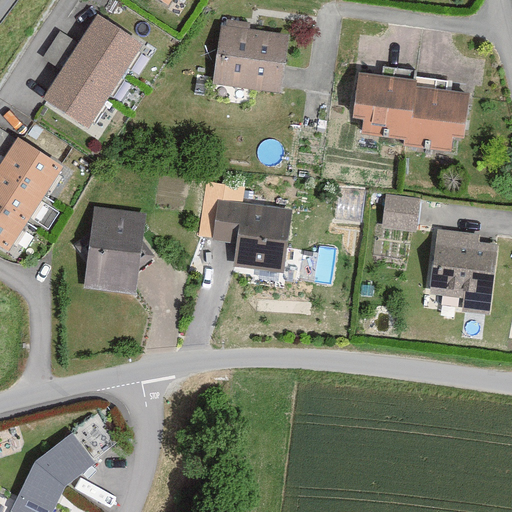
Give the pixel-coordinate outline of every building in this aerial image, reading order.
[(94,16),(40,98),(85,127),(139,45),(94,16)] [(288,25),(217,18),(211,81),(281,88),(288,25)] [(469,91),(355,77),(347,140),(461,155),(469,91)] [(59,166),(14,136),(0,157),(0,164),(41,192),(59,166)] [(41,192),(0,164),(0,202),(23,218),(41,192)] [(383,226),(417,229),(421,195),(386,192),(383,226)] [(233,266),(283,273),(291,209),(218,199),(212,240),(236,244),(233,266)] [(23,218),(0,202),(0,239),(6,244),(23,218)] [(94,204),(82,284),(132,292),(144,212),(94,204)] [(499,245),(435,237),(427,296),(491,305),(499,245)] [(94,459),(72,432),(36,460),(12,509),(17,511),(51,511),(65,481),(94,459)]
